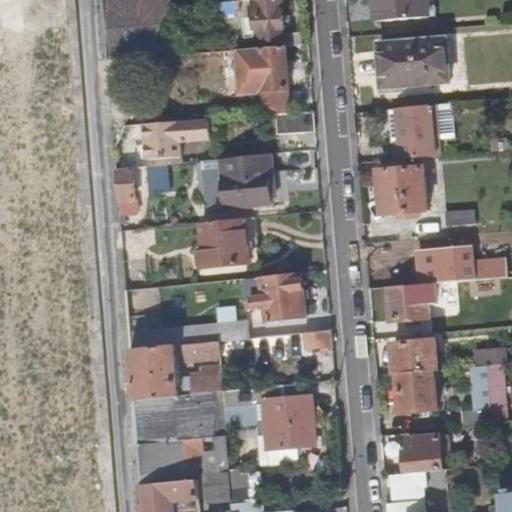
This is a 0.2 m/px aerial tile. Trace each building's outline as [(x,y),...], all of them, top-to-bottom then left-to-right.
[(135,0),(103,3),(107,62),(150,59),(160,32),(170,7),(172,0),(138,0),(139,0),(135,0)] [(309,45),(308,32),(288,34),(285,0),(258,0),(256,0),(259,29),(252,30),(252,35),(265,34),(265,41),(283,39),(284,47),(288,47),(309,45)] [(427,0),(375,0),(378,21),(429,16),(427,0)] [(241,12),(241,1),(235,2),(219,3),(220,13),(241,12)] [(0,149),(11,149),(29,166),(30,187),(49,168),(50,186),(63,172),(65,205),(72,211),(58,225),(70,224),(78,216),(67,43),(61,49),(63,77),(45,60),(38,60),(35,24),(3,26),(0,23),(0,149)] [(173,37),(160,32),(150,59),(165,58),(173,37)] [(448,39),(380,44),(384,88),(451,83),(448,39)] [(293,114),(288,47),(284,47),(235,52),(237,60),(243,59),(246,94),(265,92),(267,117),(284,115),(293,114)] [(107,62),(111,107),(131,106),(150,59),(107,62)] [(440,156),(436,106),(398,109),(400,140),(393,141),(394,159),(440,156)] [(315,113),(293,114),(284,115),(286,130),(316,127),(315,113)] [(213,140),(211,121),(145,127),(146,141),(153,140),(155,160),(182,158),(180,143),(213,140)] [(130,170),(132,170),(131,147),(119,148),(121,171),(130,170)] [(274,155),(226,160),(231,208),(273,204),(270,174),(276,174),(274,155)] [(427,165),(378,169),(383,213),(430,208),(427,165)] [(173,190),(172,166),(153,167),(153,190),(173,190)] [(116,171),(119,202),(133,201),(130,170),(121,171),(116,171)] [(474,208),(444,210),(445,225),(475,222),(474,208)] [(250,269),(245,220),(201,225),(204,254),(198,255),(200,274),(250,269)] [(445,283),(509,278),(507,260),(474,263),(473,248),(442,250),(419,252),(422,285),(435,284),(445,283)] [(301,274),(244,280),(247,299),(253,299),(254,309),(265,308),(266,321),(306,317),(301,274)] [(437,302),(435,284),(422,285),(388,287),(391,319),(429,317),(427,303),(437,302)] [(250,323),(130,336),(131,353),(251,340),(250,323)] [(306,351),(334,348),(333,331),(305,334),(306,351)] [(131,353),(135,402),(211,394),(222,392),(226,392),(223,366),(204,368),(205,378),(187,380),(188,389),(181,390),(177,356),(186,355),(187,363),(222,359),(221,353),(252,350),(251,340),(131,353)] [(435,370),(437,370),(435,341),(394,345),(396,374),(400,373),(435,370)] [(482,362),(510,361),(510,346),(481,347),(482,362)] [(506,364),(487,366),(493,425),(511,424),(506,364)] [(464,410),(466,427),(493,425),(491,411),(487,366),(472,367),(476,409),(464,410)] [(439,409),(435,370),(400,373),(404,413),(439,409)] [(267,452),(298,449),(316,448),(312,398),(285,400),(283,385),(226,392),(222,392),(224,410),(264,406),(267,452)] [(211,394),(135,402),(142,486),(186,483),(185,478),(182,441),(215,437),(211,394)] [(226,436),(215,437),(182,441),(185,478),(203,476),(229,474),(226,436)] [(405,453),(406,473),(425,471),(445,470),(443,450),(449,449),(449,436),(409,439),(411,453),(405,453)] [(300,467),(298,449),(267,452),(269,470),(300,467)] [(406,473),(392,474),(394,502),(405,501),(409,500),(410,508),(428,506),(425,471),(406,473)] [(229,474),(203,476),(205,505),(231,503),(230,492),(229,474)] [(175,511),(174,502),(198,500),(197,482),(186,483),(142,486),(144,511),(175,511)] [(248,490),(230,492),(231,503),(232,506),(249,504),(248,490)] [(511,511),(511,493),(499,495),(500,511),(511,511)] [(449,510),(447,497),(437,498),(438,511),(449,510)] [(386,502),(386,511),(405,511),(405,501),(394,502),(386,502)] [(232,511),(261,511),(261,503),(249,504),(232,506),(232,511)]
